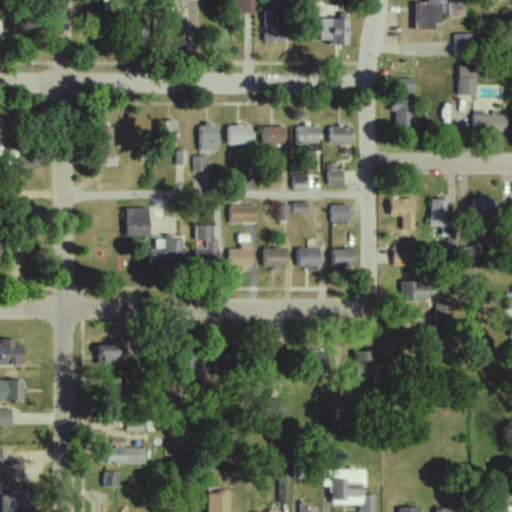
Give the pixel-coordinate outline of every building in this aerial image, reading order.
[(253,13),(253,0),(233,0),(233,13),(253,13)] [(414,31),(434,30),(434,24),(440,24),(440,5),(445,5),(445,0),(426,0),(426,3),(414,3),(414,31)] [(464,3),(448,3),(448,17),(464,17),(464,3)] [(263,42),(286,43),(288,11),(264,10),(263,42)] [(320,19),(319,40),(329,41),(329,46),(348,46),(349,14),(339,14),(338,20),(320,19)] [(472,34),(453,35),(454,55),(472,54),(472,34)] [(456,95),(475,96),(476,67),(457,66),(456,95)] [(414,95),(413,79),(395,79),(395,96),(414,95)] [(395,112),(395,129),(412,129),(412,101),(391,100),(390,112),(395,112)] [(506,132),(506,115),(472,115),(471,131),(506,132)] [(175,121),(156,122),(156,147),(176,147),(175,121)] [(217,125),(198,124),(197,151),(217,151),(217,125)] [(226,145),(250,145),(251,126),(227,125),(226,145)] [(112,159),(111,127),(96,128),(97,159),(112,159)] [(261,144),(283,145),(283,127),(261,127),(261,144)] [(318,152),(319,127),(295,127),(295,145),(307,145),(307,152),(318,152)] [(351,128),(328,127),(328,144),(351,145),(351,128)] [(174,166),(185,166),(185,151),(175,151),(174,166)] [(192,171),(203,172),(204,156),(192,156),(192,171)] [(343,186),(342,170),(326,171),(327,186),(343,186)] [(307,191),(307,176),(292,176),(292,191),(307,191)] [(494,199),(472,198),(471,219),(493,220),(494,199)] [(413,231),(413,199),(389,199),(389,217),(401,217),(400,230),(413,231)] [(429,227),(441,227),(441,236),(446,236),(446,246),(450,246),(451,200),(429,200),(429,227)] [(292,213),(306,212),(305,203),(291,204),(292,213)] [(276,221),(288,220),(288,205),(275,206),(276,221)] [(348,206),(330,205),(329,223),(348,223),(348,206)] [(256,222),(255,206),(227,206),(228,223),(256,222)] [(125,237),(148,236),(148,208),(125,208),(125,237)] [(194,241),(204,241),(205,249),(194,249),(194,263),(217,263),(217,239),(213,239),(213,226),(194,226),(194,241)] [(183,239),(164,238),(163,250),(148,249),(148,266),(182,267),(183,239)] [(412,241),(392,240),(392,266),(411,267),(412,241)] [(228,267),(251,266),(250,242),(238,243),(239,249),(227,250),(228,267)] [(285,249),(262,248),(262,268),(285,268),(285,249)] [(295,248),(296,268),(319,268),(319,248),(295,248)] [(466,249),(466,260),(479,260),(478,248),(466,249)] [(352,249),(331,250),(331,268),(352,268),(352,249)] [(399,282),(399,301),(426,301),(426,295),(435,295),(435,282),(399,282)] [(433,323),(447,324),(448,303),(433,303),(433,323)] [(0,365),(21,366),(22,342),(0,340),(0,365)] [(96,365),(119,366),(120,346),(97,345),(96,365)] [(373,352),(353,352),(352,378),(372,379),(373,352)] [(0,401),(23,401),(23,380),(0,380),(0,401)] [(264,417),(285,417),(285,399),(264,399),(264,417)] [(0,427),(10,428),(10,409),(0,409),(0,427)] [(144,448),(104,449),(105,465),(144,464),(144,448)] [(373,511),(374,496),(362,496),(362,471),(321,470),(321,486),(329,487),(329,505),(357,505),(357,511),(373,511)] [(119,487),(119,473),(103,473),(103,487),(119,487)] [(276,502),(287,503),(288,477),(277,476),(276,502)] [(206,493),(206,511),(228,511),(228,492),(206,493)] [(297,511),(315,511),(315,502),(297,503),(297,511)]
